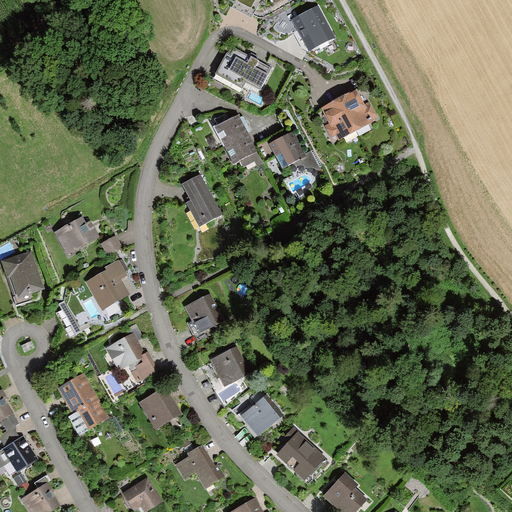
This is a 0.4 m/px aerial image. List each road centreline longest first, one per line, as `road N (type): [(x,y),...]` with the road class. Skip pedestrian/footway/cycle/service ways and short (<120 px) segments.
road 1 (residential): [(296,511),(208,419),(178,369),(149,283),(146,179),(184,90)]
road 2 (track): [(416,147),(460,251),(511,316)]
road 3 (track): [(416,147),(341,0)]
road 4 (residential): [(89,511),(28,394),(23,363)]
